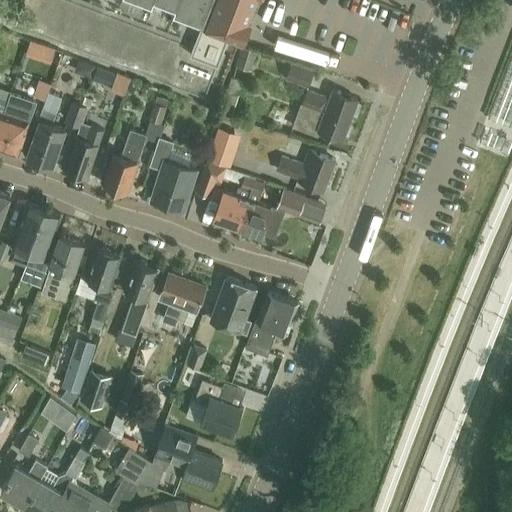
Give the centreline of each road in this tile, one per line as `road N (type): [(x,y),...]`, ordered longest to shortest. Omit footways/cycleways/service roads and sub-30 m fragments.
road 1 (residential): [(0,170),(339,294)]
road 2 (tertiary): [(339,294),(449,0)]
road 3 (tertiary): [(254,511),(339,294)]
